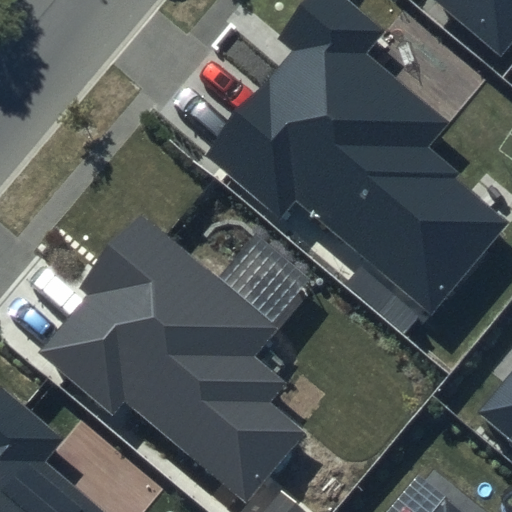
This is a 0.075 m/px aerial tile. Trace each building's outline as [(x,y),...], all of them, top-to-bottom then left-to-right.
[(381,28),(347,0),(311,0),(279,39),(291,50),(202,158),(279,222),(294,205),(431,317),(508,224),(454,179),(457,176),(426,149),(447,123),(361,52),(381,28)] [(511,0),(432,0),(504,58),(511,47),(511,0)] [(273,328),(139,217),(81,286),(87,291),(35,353),(116,420),(127,407),(245,505),(304,435),(267,404),(283,385),(249,357),(273,328)] [(511,377),(481,413),(511,439),(511,377)] [(62,439),(0,387),(0,511),(101,511),(42,462),(62,439)] [(469,511),(449,495),(434,511),(469,511)]
